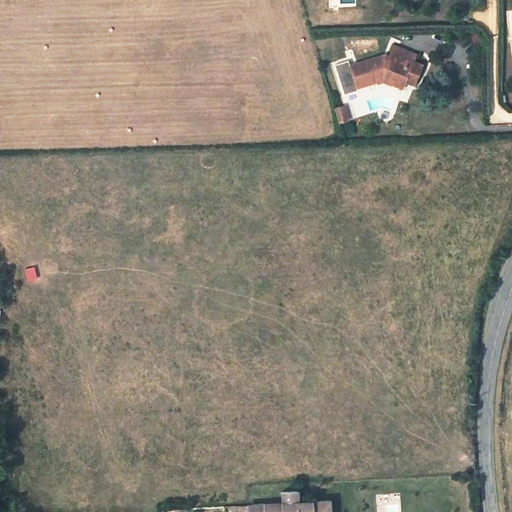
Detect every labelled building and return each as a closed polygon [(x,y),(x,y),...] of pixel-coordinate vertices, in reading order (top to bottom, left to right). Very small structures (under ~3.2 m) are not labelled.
[(382,58),(381,56),(350,66),(357,88),(377,82),(376,80),(383,78),(393,82),(392,85),(403,89),(405,82),(414,85),(423,66),(414,62),(416,55),(393,45),(389,57),(387,61),(382,58)] [(345,106),(335,109),(339,123),(349,121),(345,106)] [(25,268),(28,281),(38,279),(36,266),(25,268)] [(298,491),(281,492),(282,503),(298,502),(298,491)] [(282,503),(265,504),(263,511),(330,511),(330,500),(298,502),(282,503)]
